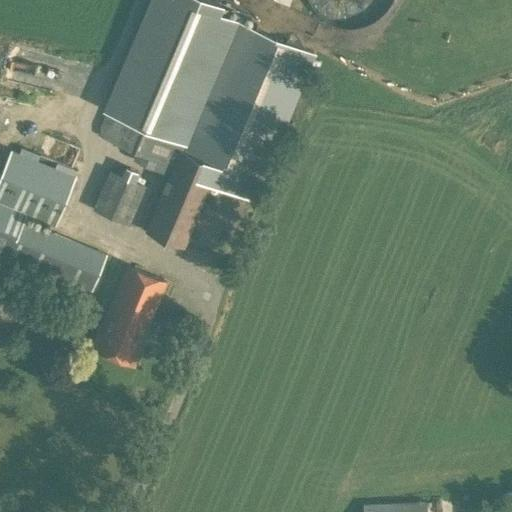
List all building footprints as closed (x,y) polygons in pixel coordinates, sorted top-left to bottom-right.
[(133,158),(168,172),(174,175),(193,129),(190,127),(235,19),(189,0),(152,0),(99,127),(101,136),(135,150),(133,158)] [(185,247),(211,183),(255,201),(316,54),(239,20),(193,129),(174,175),(168,172),(144,230),(185,247)] [(77,175),(10,148),(0,172),(0,252),(92,291),(108,254),(46,227),(48,223),(56,226),(77,175)] [(147,184),(110,167),(92,207),(130,224),(147,184)] [(127,263),(107,311),(149,328),(169,280),(127,263)] [(149,328),(107,311),(101,325),(98,323),(89,345),(135,366),(144,343),(142,342),(149,328)] [(425,511),(425,501),(365,502),(365,511),(425,511)]
